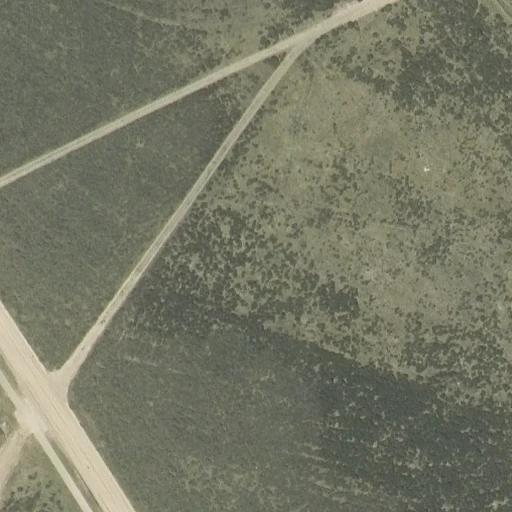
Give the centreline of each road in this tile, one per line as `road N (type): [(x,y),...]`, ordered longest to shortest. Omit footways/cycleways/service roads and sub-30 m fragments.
road 1 (track): [(0,184),(383,0)]
road 2 (track): [(0,333),(118,511)]
